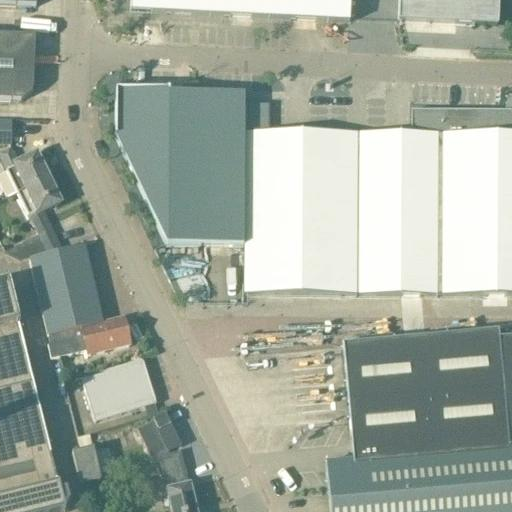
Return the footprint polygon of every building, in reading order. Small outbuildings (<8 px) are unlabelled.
[(0,0),(0,7),(35,9),(35,0),(0,0)] [(131,0),(131,14),(286,21),(287,0),(131,0)] [(287,0),(286,21),(349,24),(350,0),(287,0)] [(398,0),(397,25),(497,29),(498,0),(398,0)] [(0,37),(0,102),(20,104),(31,93),(34,39),(0,37)] [(114,95),(111,138),(164,248),(241,247),(241,299),(511,301),(511,112),(407,111),(407,138),(265,136),(265,112),(236,112),(237,95),(114,95)] [(11,123),(0,122),(0,147),(11,148),(11,123)] [(5,174),(0,176),(0,186),(7,201),(17,197),(48,181),(36,156),(17,165),(10,152),(0,156),(0,160),(5,171),(6,173),(5,174)] [(48,181),(17,197),(28,219),(30,222),(36,235),(48,229),(42,215),(61,206),(48,181)] [(15,251),(4,256),(21,264),(28,263),(62,254),(51,233),(15,251)] [(62,254),(28,263),(47,341),(48,348),(47,348),(50,363),(58,361),(66,359),(78,356),(86,355),(87,358),(128,348),(122,321),(103,326),(85,249),(62,255),(62,254)] [(0,511),(62,511),(58,494),(57,489),(56,486),(18,329),(8,287),(0,288),(0,511)] [(352,464),(325,466),(328,511),(511,511),(511,457),(511,450),(511,449),(511,341),(497,343),(496,334),(342,348),(342,357),(349,429),(352,464)] [(142,365),(81,383),(94,425),(155,407),(142,365)] [(164,418),(153,423),(157,433),(167,454),(179,449),(169,427),(168,427),(166,423),(164,418)] [(152,423),(136,431),(152,462),(158,460),(169,504),(170,511),(195,511),(189,487),(188,488),(180,455),(169,457),(167,454),(157,433),(153,423),(152,423)] [(81,454),(71,457),(79,489),(100,483),(92,451),(81,454)]
